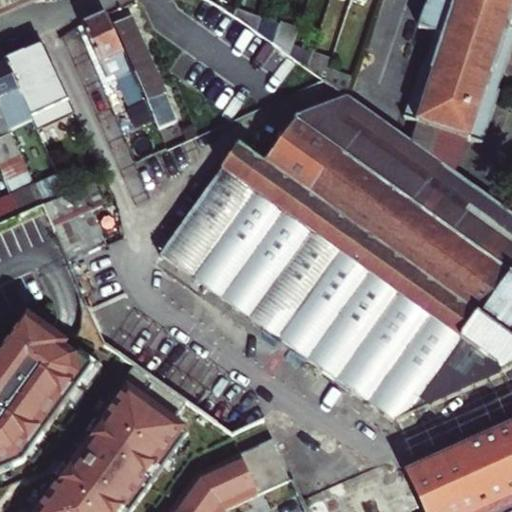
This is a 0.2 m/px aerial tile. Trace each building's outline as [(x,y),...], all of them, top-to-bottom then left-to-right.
[(466,140),(482,145),(511,55),(511,0),(428,0),(418,30),(434,35),(424,69),(421,68),(418,70),(418,74),(404,121),(421,126),(466,140)] [(78,28),(103,81),(112,78),(125,105),(143,99),(107,15),(78,28)] [(185,138),(133,21),(116,27),(169,144),(185,138)] [(291,59),(294,48),(299,34),(280,27),(273,47),(291,59)] [(43,44),(5,60),(32,121),(36,130),(74,114),(43,44)] [(308,71),(313,56),(294,48),(291,59),(308,71)] [(313,56),(308,71),(326,84),(332,63),(313,56)] [(0,105),(11,130),(32,121),(5,60),(0,62),(0,105)] [(428,410),(511,374),(511,217),(497,206),(454,175),(414,147),(349,100),(296,123),(297,126),(267,168),(241,149),(163,258),(221,301),(394,426),(407,420),(419,404),(428,410)] [(0,164),(13,194),(0,199),(0,229),(46,209),(36,186),(11,130),(0,105),(0,164)] [(466,140),(421,126),(414,147),(454,175),(466,140)] [(15,137),(19,146),(25,143),(21,135),(15,137)] [(46,209),(67,200),(57,177),(36,186),(46,209)] [(107,211),(94,187),(67,200),(46,209),(71,267),(109,250),(95,216),(107,211)] [(511,200),(500,197),(497,206),(511,217),(511,200)] [(0,472),(24,462),(95,366),(29,317),(0,355),(0,472)] [(27,511),(130,511),(186,436),(169,424),(184,405),(132,368),(27,511)] [(511,374),(428,410),(419,404),(407,420),(394,426),(411,460),(416,471),(511,428),(511,374)] [(301,511),(488,511),(511,502),(511,428),(416,471),(411,460),(337,493),(300,509),(301,511)] [(221,511),(222,511),(288,482),(270,440),(193,474),(165,511),(221,511)]
